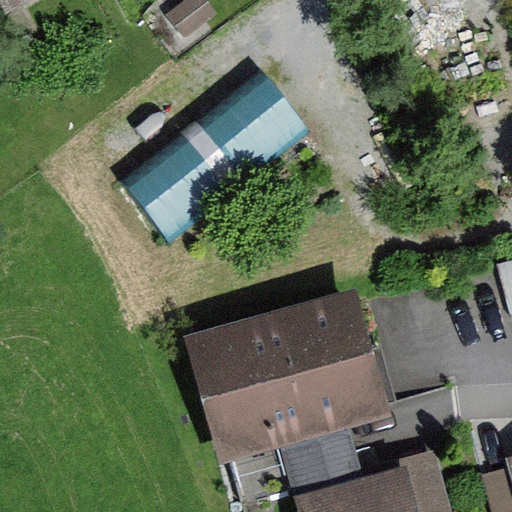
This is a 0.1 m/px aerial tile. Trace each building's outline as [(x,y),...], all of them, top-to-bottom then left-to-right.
[(265,74),(129,180),(170,232),(306,126),(265,74)] [(511,261),(496,266),(511,319),(511,318),(511,261)] [(176,346),(215,479),(397,425),(358,293),(176,346)] [(423,511),(412,469),(296,497),(299,511),(423,511)] [(511,511),(511,471),(484,479),(492,511),(511,511)]
